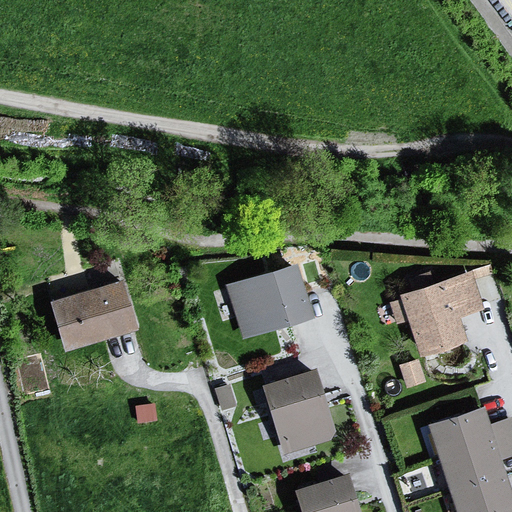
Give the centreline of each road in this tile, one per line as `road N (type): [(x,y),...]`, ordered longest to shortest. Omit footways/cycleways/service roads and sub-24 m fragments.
road 1 (track): [(0,98),(341,150),(466,139),(511,152)]
road 2 (residential): [(242,511),(199,382)]
